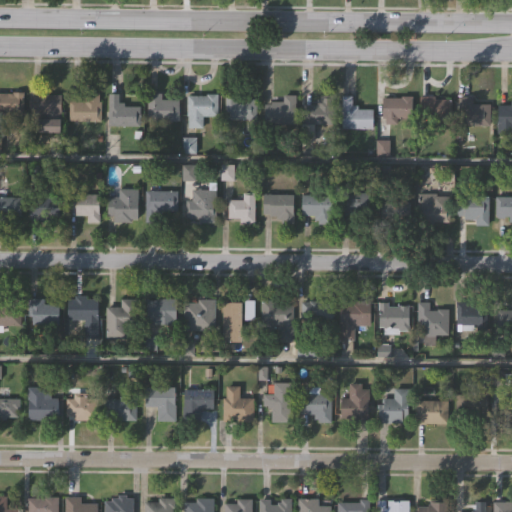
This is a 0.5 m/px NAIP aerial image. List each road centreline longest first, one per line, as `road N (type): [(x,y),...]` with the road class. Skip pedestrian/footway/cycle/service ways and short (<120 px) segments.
road 1 (residential): [(0,259),(511,267)]
road 2 (primary): [(511,27),(0,21)]
road 3 (primary): [(0,45),(511,50)]
road 4 (residential): [(511,463),(0,458)]
